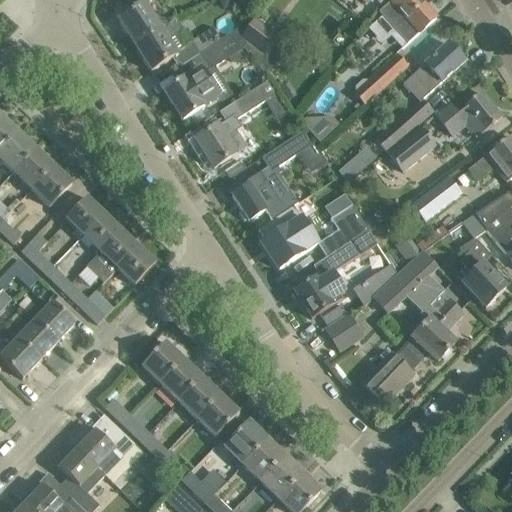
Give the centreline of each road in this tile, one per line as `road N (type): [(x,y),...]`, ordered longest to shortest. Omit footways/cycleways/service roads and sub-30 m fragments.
road 1 (residential): [(0,462),(208,243)]
road 2 (residential): [(387,470),(306,392),(208,243)]
road 3 (residential): [(208,243),(58,14)]
road 4 (unclassified): [(511,342),(387,470)]
road 5 (unclassified): [(413,511),(511,409)]
